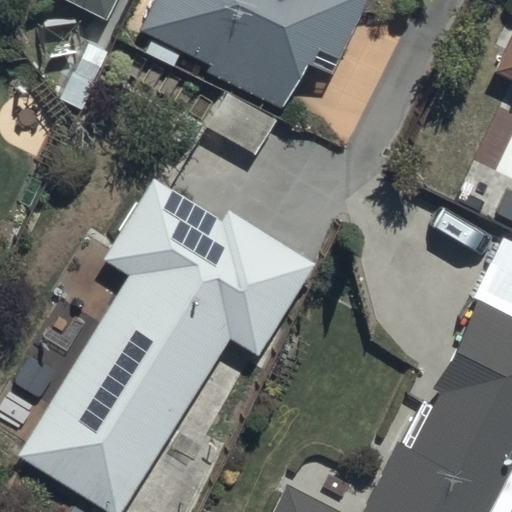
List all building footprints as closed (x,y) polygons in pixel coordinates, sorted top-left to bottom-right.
[(56,0),(106,24),(117,0),(56,0)] [(155,0),(138,35),(278,117),(314,55),(334,66),(365,0),(155,0)] [(511,25),(490,73),(511,83),(511,25)] [(223,95),(203,131),(256,160),(276,124),(223,95)] [(103,511),(121,511),(225,344),(255,363),(312,271),(223,215),(216,227),(150,187),(102,265),(125,279),(15,457),(103,511)] [(508,511),(511,507),(511,239),(501,234),(467,300),(478,306),(431,397),(437,400),(408,457),(393,449),(360,511),(328,511),(284,489),(272,511),(508,511)]
